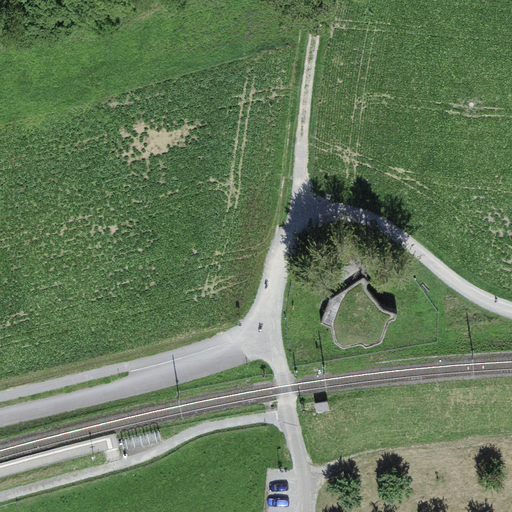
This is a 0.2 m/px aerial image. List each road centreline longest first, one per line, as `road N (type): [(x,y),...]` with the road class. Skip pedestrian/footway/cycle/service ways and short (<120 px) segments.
road 1 (track): [(511,309),(476,296),(383,225),(312,212),(298,218),(288,243),(266,331),(159,376)]
road 2 (track): [(0,498),(146,457),(210,427),(289,416)]
road 3 (track): [(298,218),(312,48),(326,0)]
road 4 (track): [(306,471),(511,441)]
road 5 (residential): [(305,511),(306,471),(266,331)]
road 6 (track): [(159,376),(0,421)]
